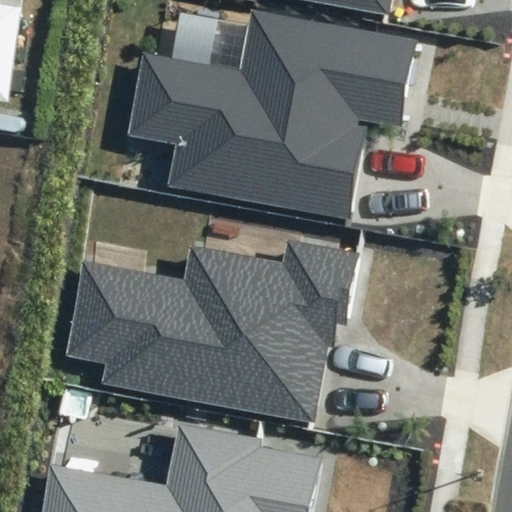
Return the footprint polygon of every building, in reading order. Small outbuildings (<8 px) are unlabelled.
[(316,0),(389,13),(391,0),(316,0)] [(0,96),(5,98),(20,7),(0,4),(0,96)] [(425,39),(251,8),(240,69),(143,52),(128,134),(178,143),(171,182),(352,215),(368,126),(358,124),(359,120),(409,129),(425,39)] [(104,380),(314,420),(328,346),(333,347),(337,323),(347,325),(361,254),(286,240),(282,261),(191,243),(184,278),(83,258),(65,354),(107,362),(104,380)] [(312,511),(322,460),(259,448),(261,439),(177,424),(166,484),(50,462),(40,511),(312,511)]
